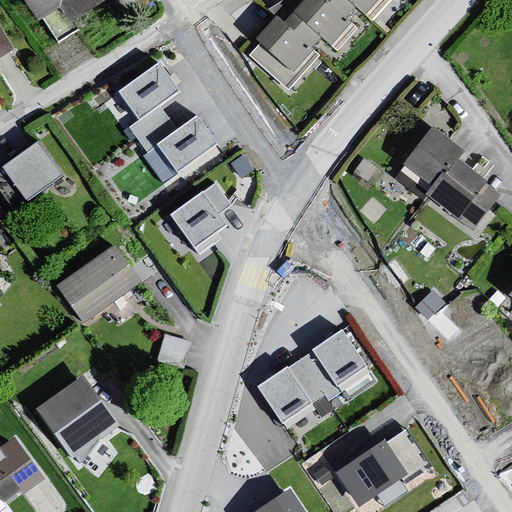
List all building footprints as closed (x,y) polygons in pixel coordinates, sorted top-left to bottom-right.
[(25,0),(37,17),(62,1),(72,17),(97,0),(25,0)] [(302,0),(284,21),(312,46),(320,36),(336,50),(357,27),(345,15),(327,0),(302,0)] [(327,0),(345,15),(355,5),(371,19),(387,0),(327,0)] [(284,21),(276,15),(256,38),(260,42),(249,55),(288,89),(319,53),(312,46),(284,21)] [(0,28),(0,52),(11,46),(0,28)] [(180,90),(159,60),(119,89),(141,119),(129,127),(138,138),(168,117),(160,105),(180,90)] [(177,129),(168,117),(138,138),(148,152),(157,146),(177,174),(216,146),(195,116),(177,129)] [(430,125),(403,162),(432,183),(453,157),(459,145),(430,125)] [(38,139),(2,164),(26,199),(63,173),(38,139)] [(453,157),(432,183),(425,191),(457,216),(484,181),(453,157)] [(500,193),(484,181),(457,216),(473,228),(500,193)] [(214,182),(168,211),(197,257),(225,240),(218,229),(225,225),(216,210),(227,203),(214,182)] [(139,281),(114,244),(55,285),(80,322),(139,281)] [(340,330),(299,358),(325,395),(329,400),(369,373),(340,330)] [(299,358),(258,384),(282,422),(325,395),(299,358)] [(114,431),(79,380),(34,413),(68,463),(114,431)] [(384,438),(336,470),(359,506),(402,477),(406,483),(431,466),(407,429),(387,443),(384,438)] [(0,509),(39,483),(11,442),(0,450),(0,509)] [(306,511),(289,486),(250,511),(306,511)]
